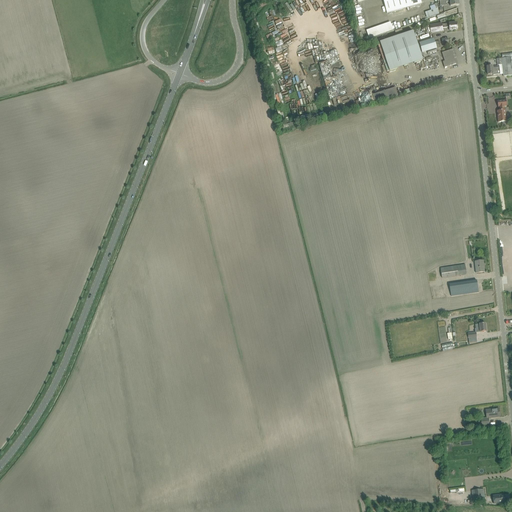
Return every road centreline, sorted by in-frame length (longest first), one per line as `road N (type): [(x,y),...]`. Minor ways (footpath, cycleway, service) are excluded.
road 1 (secondary): [(0,464),(65,357),(177,75)]
road 2 (unclassified): [(476,91),(511,416)]
road 3 (unknown): [(473,65),(362,81),(317,21),(304,23),(298,46)]
road 4 (unclassified): [(177,75),(206,83),(231,73),(239,55),(230,0)]
